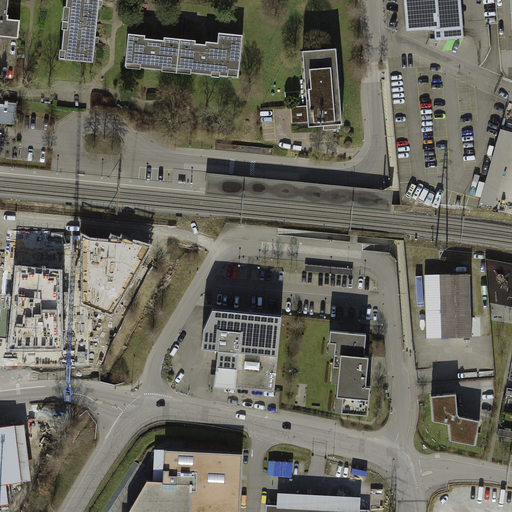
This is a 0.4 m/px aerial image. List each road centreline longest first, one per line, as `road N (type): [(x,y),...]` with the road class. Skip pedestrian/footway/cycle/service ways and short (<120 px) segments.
road 1 (residential): [(391,459),(403,414),(391,290),(374,258),(253,245),(226,252),(155,361),(158,407)]
road 2 (residential): [(148,154),(366,171),(378,157),(371,0)]
road 3 (unknown): [(461,65),(456,177),(417,169),(407,77)]
road 4 (residential): [(391,459),(158,407)]
road 5 (track): [(0,213),(176,231),(226,252)]
road 6 (unclassified): [(0,397),(77,393),(135,416)]
